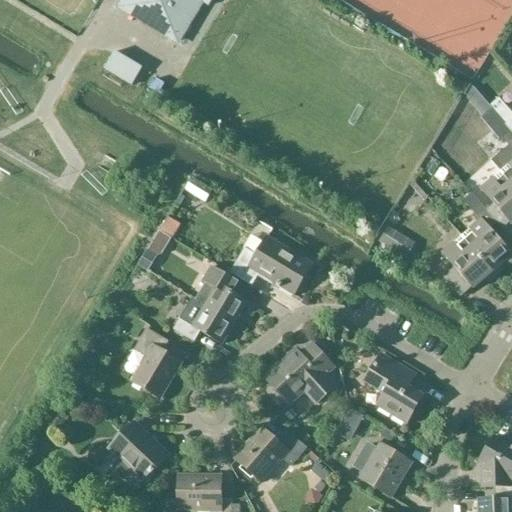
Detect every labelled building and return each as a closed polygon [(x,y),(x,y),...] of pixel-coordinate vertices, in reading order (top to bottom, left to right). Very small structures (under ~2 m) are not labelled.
[(126,0),(120,12),(178,47),(204,4),(208,7),(212,0),(126,0)] [(132,87),(134,84),(142,69),(114,52),(105,68),(104,70),(132,87)] [(511,114),(498,99),(489,107),(491,110),(511,133),(511,114)] [(511,133),(491,110),(481,119),(499,141),(502,140),(511,151),(511,162),(500,173),(509,184),(511,186),(511,133)] [(483,139),(475,131),(469,136),(476,145),(483,139)] [(500,173),(481,190),(489,200),(482,206),(487,212),(496,224),(503,231),(510,224),(511,225),(511,186),(509,184),(500,173)] [(511,256),(489,230),(496,224),(487,212),(482,206),(471,194),(463,202),(473,214),(480,221),(461,238),(493,274),(511,257),(511,256)] [(175,211),(163,232),(176,239),(187,218),(175,211)] [(402,240),(386,230),(377,245),(393,255),(402,240)] [(245,250),(230,274),(252,287),(259,275),(294,296),(312,265),(268,238),(257,257),(245,250)] [(474,290),(493,274),(461,238),(442,254),(456,270),(444,279),(461,298),(472,288),(474,290)] [(208,280),(196,301),(234,324),(247,303),(226,290),(232,280),(211,268),(205,278),(208,280)] [(234,324),(196,301),(192,299),(173,330),(194,343),(200,332),(222,345),(234,324)] [(133,383),(159,399),(180,363),(162,353),(169,342),(147,329),(134,351),(148,359),(133,383)] [(316,406),(337,387),(327,376),(334,369),(315,348),(303,359),(296,351),(265,379),(290,406),(305,393),(316,406)] [(401,383),(409,371),(381,355),(365,382),(386,395),(378,407),(408,425),(424,397),(401,383)] [(109,450),(119,460),(114,465),(112,471),(114,477),(118,480),(123,481),(129,480),(134,474),(142,481),(149,474),(152,476),(155,473),(154,472),(168,457),(134,424),(109,450)] [(301,456),(307,449),(286,431),(276,442),(262,430),(235,460),(261,483),(282,459),(291,467),(301,456)] [(350,438),(341,432),(335,442),(340,445),(347,444),(350,438)] [(511,448),(494,438),(480,462),(488,466),(483,474),(482,474),(483,488),(511,487),(511,448)] [(381,445),(360,480),(392,500),(413,465),(381,445)] [(182,477),(182,495),(167,495),(166,505),(165,511),(187,511),(188,511),(220,511),(219,511),(231,511),(232,500),(220,500),(220,478),(182,477)] [(511,511),(511,501),(511,488),(495,489),(496,501),(479,502),(479,511),(511,511)] [(256,501),(261,495),(255,490),(250,496),(256,501)]
